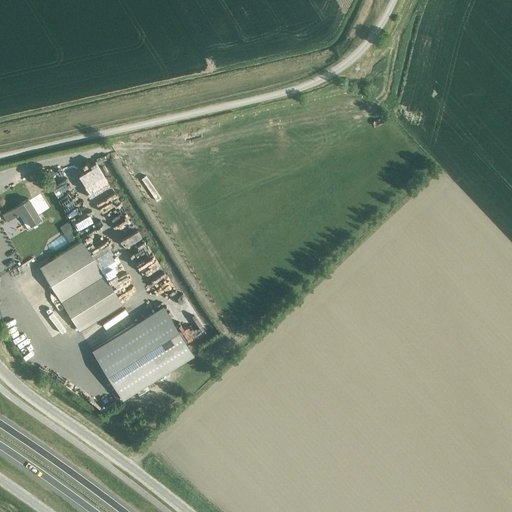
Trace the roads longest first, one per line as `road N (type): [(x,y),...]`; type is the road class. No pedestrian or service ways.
road 1 (unclassified): [(0,156),(297,88),(354,55),(393,0)]
road 2 (tertiary): [(0,369),(187,511)]
road 3 (trunk): [(123,511),(0,425)]
